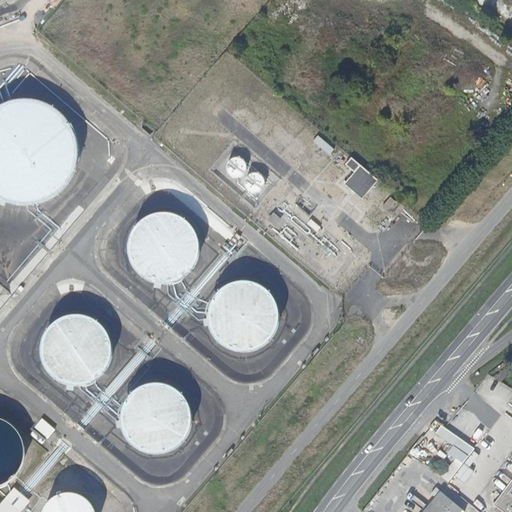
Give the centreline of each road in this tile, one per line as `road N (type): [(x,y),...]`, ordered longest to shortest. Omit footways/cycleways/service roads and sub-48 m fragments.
road 1 (unclassified): [(511,197),(243,511)]
road 2 (primary): [(511,280),(319,511)]
road 3 (primary): [(338,511),(443,382)]
